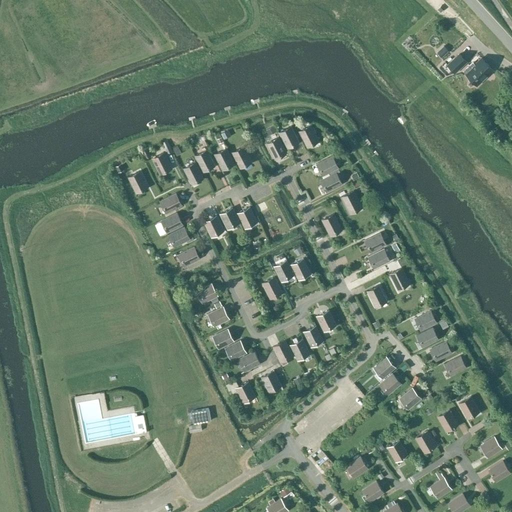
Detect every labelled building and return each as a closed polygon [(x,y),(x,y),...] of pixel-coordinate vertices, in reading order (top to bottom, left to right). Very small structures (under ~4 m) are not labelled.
[(442,48),(449,55),(456,49),(449,41),(442,48)] [(447,65),(454,72),(466,61),(459,54),(447,65)] [(493,70),(482,58),(471,67),(469,65),(463,71),(477,85),(493,70)] [(298,131),(299,132),(307,148),(319,141),(311,124),(298,131)] [(291,126),(279,133),(287,149),(300,142),(291,126)] [(279,137),(267,144),(275,160),(287,153),(279,137)] [(244,146),(232,152),(240,169),(253,163),(244,146)] [(227,148),(214,154),(222,169),(234,163),(227,148)] [(203,172),(215,166),(207,149),(195,156),(203,172)] [(165,153),(152,159),(160,175),(173,168),(165,153)] [(333,156),(316,164),(322,176),(338,168),(333,156)] [(196,162),(184,168),(192,185),(204,178),(196,162)] [(140,171),(128,177),(136,194),(148,187),(140,171)] [(338,171),(320,180),(326,192),(345,183),(338,171)] [(360,179),(353,182),(355,187),(362,184),(360,179)] [(342,197),(348,208),(350,213),(363,207),(354,191),(342,197)] [(160,201),(163,208),(166,213),(183,205),(177,193),(160,201)] [(263,210),(273,206),(270,200),(261,203),(263,210)] [(250,206),(237,212),(245,227),(257,221),(250,206)] [(240,222),(233,208),(232,207),(220,213),(227,228),(240,222)] [(177,212),(161,220),(167,233),(183,225),(177,212)] [(334,213),(322,219),(329,236),(342,230),(334,213)] [(216,215),(204,221),(211,236),(223,230),(216,215)] [(194,240),(192,235),(189,237),(184,226),(168,234),(174,247),(187,241),(188,243),(194,240)] [(381,232),(364,240),(370,253),(387,245),(381,232)] [(194,246),(178,254),(184,266),(200,258),(194,246)] [(384,248),(367,256),(374,269),(391,261),(384,248)] [(404,256),(398,258),(402,265),(407,262),(404,256)] [(303,259),(291,265),(299,280),(311,273),(303,259)] [(286,261),(274,267),(282,281),(294,275),(286,261)] [(401,267),(389,274),(397,290),(410,283),(401,267)] [(275,278),(263,284),(270,298),(282,292),(275,278)] [(210,299),(216,296),(218,295),(212,283),(197,290),(203,303),(210,299)] [(379,284),(367,290),(375,307),(387,301),(379,284)] [(250,303),(259,299),(255,291),(247,295),(250,303)] [(254,305),(257,312),(264,310),(261,302),(254,305)] [(223,306),(217,309),(209,313),(215,326),(230,318),(223,306)] [(328,309),(316,316),(324,330),(336,324),(328,309)] [(431,309),(415,318),(421,330),(437,322),(431,309)] [(444,319),(439,322),(443,329),(448,326),(444,319)] [(316,325),(303,331),(310,346),(323,339),(316,325)] [(434,326),(417,335),(423,347),(440,339),(434,326)] [(228,328),(213,336),(219,348),(234,341),(228,328)] [(302,338),(290,344),(297,359),(310,353),(302,338)] [(240,340),(226,347),(232,360),(247,352),(240,340)] [(280,361),(293,355),(286,340),(272,347),(280,361)] [(447,340),(430,348),(436,360),(453,353),(447,340)] [(254,351),(239,359),(246,371),(260,363),(254,351)] [(462,355),(445,363),(451,375),(468,367),(462,355)] [(383,378),(390,371),(395,367),(386,357),(374,367),(383,378)] [(261,389),(266,387),(268,391),(281,385),(273,370),(261,376),(262,379),(257,381),(261,389)] [(392,373),(380,384),(389,394),(401,383),(392,373)] [(248,381),(235,387),(243,402),(255,396),(248,381)] [(412,387),(400,398),(409,408),(421,398),(412,387)] [(473,415),(472,413),(478,410),(470,396),(458,403),(467,418),(473,415)] [(209,408),(191,411),(193,424),(211,420),(209,408)] [(452,428),(458,424),(449,409),(437,416),(445,429),(451,426),(452,428)] [(190,433),(202,431),(201,424),(189,426),(190,433)] [(429,447),(430,449),(436,445),(427,431),(415,438),(423,451),(429,447)] [(485,450),(483,451),(487,457),(502,448),(494,436),(481,444),(485,450)] [(401,456),(402,458),(408,454),(399,439),(387,447),(395,460),(401,456)] [(321,461),(328,456),(325,451),(318,455),(321,461)] [(346,466),(350,472),(351,471),(355,476),(368,468),(360,456),(346,466)] [(492,476),(494,475),(497,480),(510,472),(503,460),(488,470),(492,476)] [(439,471),(435,473),(439,479),(444,477),(439,471)] [(444,477),(431,485),(435,491),(433,492),(437,498),(452,489),(444,477)] [(366,496),(367,495),(371,500),(384,492),(376,480),(362,490),(366,496)] [(287,486),(280,491),(283,496),(291,491),(287,486)] [(452,509),(454,508),(456,511),(459,511),(470,505),(462,493),(448,503),(452,509)] [(269,511),(284,511),(288,510),(281,498),(266,507),(269,511)] [(393,500),(384,506),(386,509),(382,511),(402,511),(397,503),(395,504),(393,500)]
